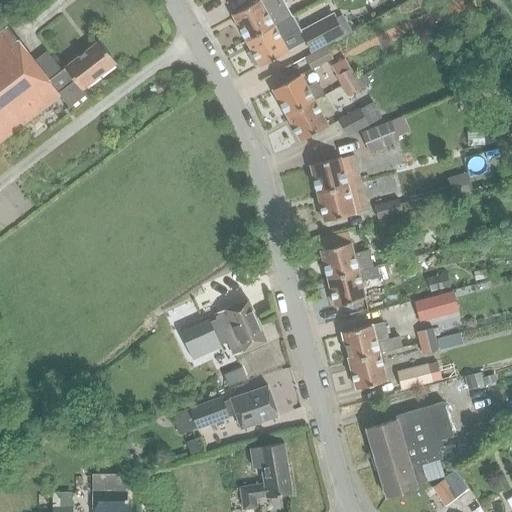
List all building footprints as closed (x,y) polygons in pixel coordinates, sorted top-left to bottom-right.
[(247,41),(290,18),(280,0),(262,0),(233,16),(247,41)] [(336,18),(334,13),(300,31),(312,52),(352,31),(343,15),(336,18)] [(291,35),(300,30),(293,16),(290,18),(247,41),(261,67),(288,52),(280,38),(290,32),(291,35)] [(35,61),(9,27),(0,34),(0,142),(61,96),(70,108),(87,95),(83,89),(117,63),(100,41),(62,71),(47,52),(35,61)] [(305,58),(311,70),(333,59),(326,46),(305,58)] [(341,86),(356,78),(351,68),(336,76),(341,86)] [(357,79),(362,88),(370,83),(365,75),(357,79)] [(307,87),(301,76),(274,90),(287,115),(314,101),(314,100),(324,94),(317,82),(307,87)] [(356,78),(341,86),(347,96),(362,88),(357,79),(356,78)] [(301,141),(328,127),(314,101),(287,115),(301,141)] [(338,119),(348,137),(369,126),(359,108),(338,119)] [(399,142),(391,121),(362,132),(370,153),(399,142)] [(468,133),(469,146),(484,145),(483,132),(468,133)] [(474,172),(454,176),(458,194),(478,190),(474,173),(482,171),(478,157),(471,158),(474,172)] [(318,194),(348,186),(340,158),(311,166),(318,194)] [(325,222),(355,214),(348,186),(318,194),(325,222)] [(375,208),(378,220),(397,215),(394,203),(375,208)] [(354,253),(351,243),(321,251),(328,279),(358,271),(373,268),(368,250),(354,253)] [(399,261),(414,257),(412,246),(396,250),(399,261)] [(414,257),(399,261),(402,272),(417,268),(414,257)] [(336,307),(365,299),(361,281),(358,271),(328,279),(336,307)] [(447,273),(427,278),(431,293),(451,287),(447,273)] [(443,316),(438,296),(415,302),(419,322),(443,316)] [(209,319),(180,331),(193,361),(215,351),(212,346),(227,340),(234,356),(267,341),(256,316),(248,300),(247,300),(247,301),(225,311),(224,311),(216,314),(220,322),(212,326),(209,319)] [(389,339),(385,322),(342,333),(350,361),(379,354),(403,347),(400,336),(389,339)] [(420,343),(436,339),(434,328),(417,332),(420,343)] [(449,348),(447,337),(437,340),(440,351),(449,348)] [(436,339),(420,343),(423,355),(439,350),(437,340),(436,339)] [(357,389),(387,382),(379,354),(350,361),(357,389)] [(433,383),(428,364),(397,372),(402,391),(433,383)] [(243,368),(224,375),(229,387),(248,380),(243,368)] [(465,377),(468,387),(477,384),(475,374),(465,377)] [(279,417),(268,386),(231,400),(231,401),(224,403),(223,398),(191,410),(198,430),(237,416),(242,430),(279,417)] [(367,430),(387,497),(417,488),(416,485),(427,482),(422,465),(443,459),(438,441),(454,436),(444,402),(422,409),(395,417),(396,421),(367,430)] [(185,432),(196,428),(188,409),(177,414),(185,432)] [(292,494),(284,443),(251,449),(254,469),(262,467),(265,484),(240,488),(244,510),(258,508),(256,498),(267,497),(267,498),(292,494)] [(445,479),(458,497),(469,490),(456,472),(445,479)] [(436,511),(438,511),(458,497),(445,479),(424,495),(436,511)] [(128,484),(94,483),(93,511),(122,511),(128,511),(128,484)]
